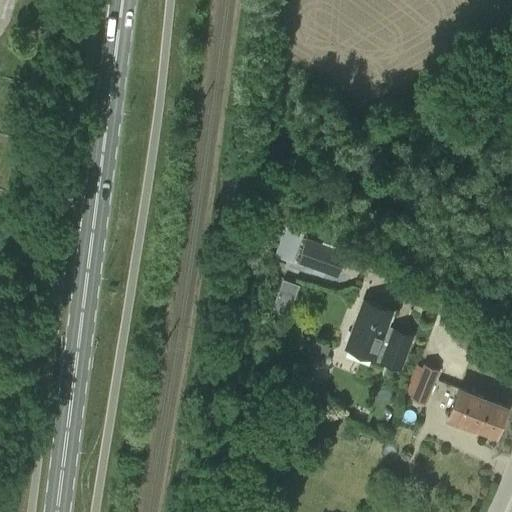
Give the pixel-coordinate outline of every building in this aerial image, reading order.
[(292,261),(303,232),(285,225),(274,255),(292,261)] [(345,251),(307,237),(298,262),(337,276),(345,251)] [(393,309),(361,298),(344,346),(401,366),(413,333),(387,324),(393,309)] [(438,368),(423,362),(421,365),(417,363),(407,390),(411,392),(409,397),(425,403),(438,368)] [(507,404),(458,387),(445,422),(471,431),(473,424),(496,433),(507,404)]
